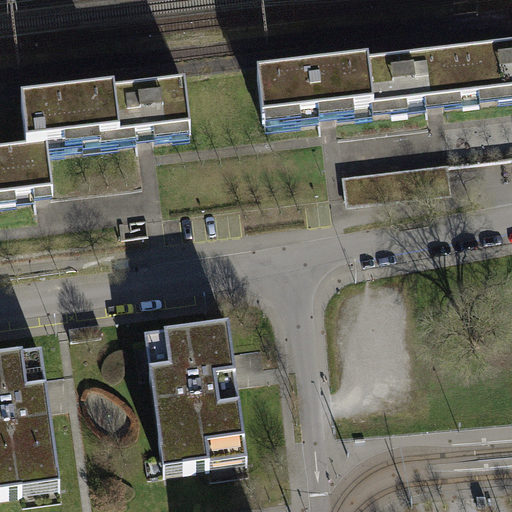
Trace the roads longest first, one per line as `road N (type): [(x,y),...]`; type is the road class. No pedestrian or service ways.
road 1 (residential): [(0,304),(299,259)]
road 2 (residential): [(299,259),(319,511)]
road 3 (residential): [(299,259),(511,225)]
